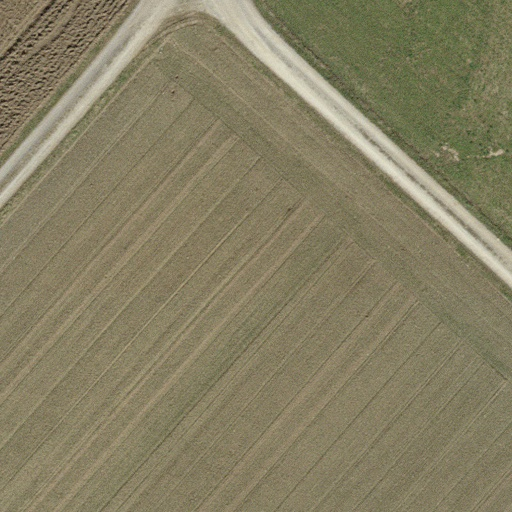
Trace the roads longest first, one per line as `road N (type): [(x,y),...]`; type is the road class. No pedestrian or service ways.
road 1 (track): [(511,263),(224,0)]
road 2 (track): [(0,203),(180,0)]
